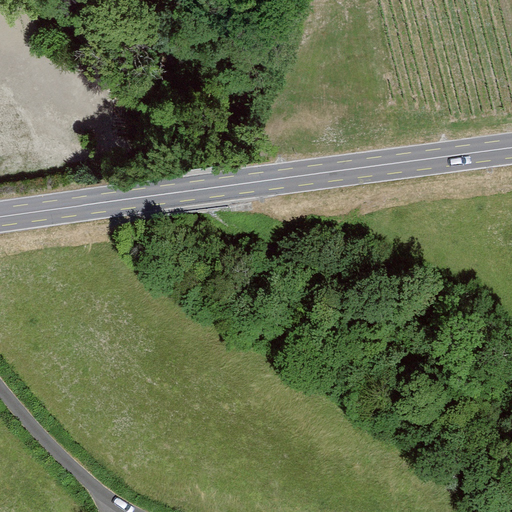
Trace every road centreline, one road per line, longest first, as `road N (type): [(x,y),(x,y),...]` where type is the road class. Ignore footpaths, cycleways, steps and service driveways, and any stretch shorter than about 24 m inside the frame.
road 1 (primary): [(0,217),(511,148)]
road 2 (residential): [(0,386),(66,461),(131,511)]
